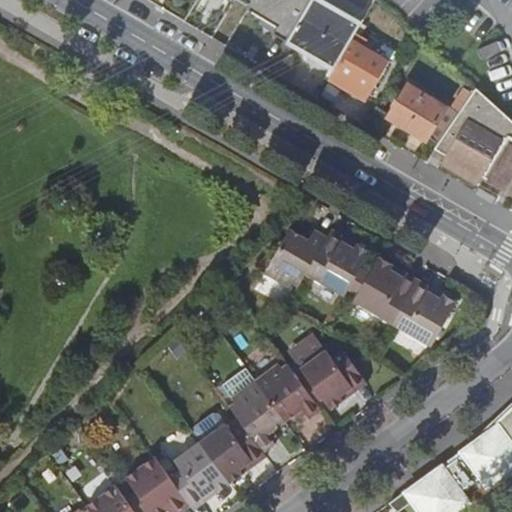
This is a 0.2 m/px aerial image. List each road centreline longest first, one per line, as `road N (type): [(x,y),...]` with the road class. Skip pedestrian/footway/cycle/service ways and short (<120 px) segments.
road 1 (secondary): [(70,0),(511,257)]
road 2 (residential): [(296,511),(511,352)]
